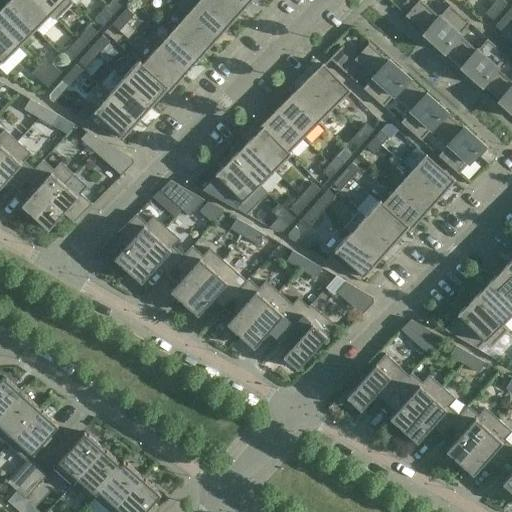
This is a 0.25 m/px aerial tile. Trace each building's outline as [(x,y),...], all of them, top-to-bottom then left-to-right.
[(57,18),(38,0),(10,0),(8,3),(35,28),(50,13),(56,19),(57,18)] [(73,2),(71,0),(38,0),(57,18),(73,2)] [(122,3),(118,0),(111,0),(108,4),(115,11),(122,3)] [(213,40),(227,24),(200,0),(198,0),(185,15),(213,40)] [(200,0),(227,24),(242,8),(233,0),(200,0)] [(421,0),(418,0),(406,14),(445,49),(459,34),(470,22),(450,4),(439,16),(421,0)] [(503,0),(496,0),(485,12),(493,19),(507,3),(503,0)] [(0,26),(19,44),(35,28),(8,3),(0,10),(0,26)] [(115,11),(108,4),(95,19),(103,25),(115,11)] [(127,7),(112,23),(119,30),(134,14),(127,7)] [(511,14),(508,11),(495,25),(502,32),(511,20),(511,14)] [(213,40),(185,15),(171,32),(198,56),(213,40)] [(85,45),(97,32),(90,25),(77,39),(85,45)] [(0,63),(19,44),(0,26),(0,63)] [(184,72),(198,56),(171,32),(156,48),(184,72)] [(110,41),(102,34),(91,47),(98,54),(110,41)] [(497,67),(507,55),(487,38),(476,49),(459,34),(445,49),(482,83),(497,67)] [(65,53),(72,59),(85,45),(77,39),(65,53)] [(394,93),(408,77),(369,42),(355,58),(374,75),(364,87),(383,105),(394,93)] [(91,47),(79,61),(86,67),(98,54),(91,47)] [(184,72),(156,48),(143,63),(139,60),(138,61),(166,85),(165,86),(169,90),(184,72)] [(55,79),(61,71),(45,57),(39,64),(55,79)] [(166,85),(138,61),(124,77),(152,101),(165,86),(166,85)] [(324,63),(308,79),(334,105),(350,90),(324,63)] [(48,86),(55,79),(39,64),(32,72),(48,86)] [(76,64),(63,78),(70,85),(84,70),(76,64)] [(511,109),(511,80),(497,67),(482,83),(511,109)] [(152,101),(124,77),(109,93),(137,117),(152,101)] [(412,109),(401,121),(421,139),(431,127),(446,111),(408,77),(394,93),(412,109)] [(293,94),(319,120),(334,105),(308,79),(293,94)] [(119,138),(137,117),(109,93),(95,109),(88,102),(77,114),(119,138)] [(293,94),(278,109),(304,135),(319,120),(293,94)] [(44,106),(30,98),(24,109),(38,117),(40,115),(44,106)] [(60,115),(44,106),(40,115),(38,117),(54,126),(60,115)] [(289,150),(304,135),(278,109),(261,126),(263,128),(263,127),(290,153),(291,152),(289,150)] [(458,172),(483,145),(446,111),(431,127),(449,143),(439,154),(458,172)] [(366,123),(351,139),(359,146),(373,129),(366,123)] [(263,127),(263,128),(248,142),(274,168),(290,153),(263,127)] [(0,160),(18,141),(18,140),(4,128),(0,133),(0,160)] [(381,130),(366,146),(373,152),(388,136),(381,130)] [(101,139),(87,131),(81,138),(94,150),(101,139)] [(133,157),(101,139),(94,150),(122,174),(134,162),(133,157)] [(26,179),(43,159),(34,169),(24,160),(31,153),(18,140),(18,141),(0,160),(0,187),(7,180),(18,189),(27,179),(26,179)] [(274,168),(248,142),(233,157),(259,183),(274,168)] [(480,156),(489,163),(496,156),(487,148),(480,156)] [(426,154),(411,170),(434,191),(449,175),(426,154)] [(322,171),(330,178),(344,162),(337,155),(322,171)] [(236,207),(259,183),(233,157),(203,188),(236,207)] [(35,217),(74,173),(60,161),(54,168),(43,159),(26,179),(27,179),(36,188),(22,204),(35,217)] [(359,168),(352,162),(345,170),(352,176),(359,168)] [(345,170),(333,183),(340,190),(352,176),(345,170)] [(434,191),(411,170),(396,186),(420,207),(434,191)] [(87,185),(74,173),(35,217),(49,229),(63,212),(74,222),(93,203),(80,192),(87,185)] [(196,194),(170,179),(161,189),(183,209),(196,194)] [(313,182),(301,195),(308,202),(320,189),(313,182)] [(380,199),(379,200),(405,224),(420,207),(396,186),(383,201),(380,199)] [(327,189),(316,202),(323,208),(335,195),(327,189)] [(196,194),(183,209),(190,215),(204,199),(196,194)] [(301,195),(290,207),(297,214),(308,202),(301,195)] [(405,224),(379,200),(364,216),(388,237),(394,231),(397,233),(405,224)] [(316,202),(302,217),(309,224),(323,208),(316,202)] [(291,215),(286,211),(280,218),(288,225),(294,217),(291,215)] [(388,237),(364,216),(359,211),(344,227),(350,232),(373,253),(388,237)] [(137,213),(118,231),(129,241),(114,258),(128,270),(167,226),(154,214),(147,222),(137,213)] [(251,226),(237,218),(231,228),(245,236),(251,226)] [(167,226),(128,270),(142,282),(156,265),(166,275),(193,245),(192,245),(183,255),(174,246),(180,238),(167,226)] [(266,235),(251,226),(245,236),(260,245),(266,235)] [(354,275),(373,253),(350,232),(326,259),(354,275)] [(193,245),(166,275),(167,275),(176,265),(186,274),(171,290),(184,302),(223,259),(210,247),(203,255),(193,245)] [(307,259),(293,250),(287,261),(301,269),(307,259)] [(223,259),(184,302),(198,315),(213,298),(223,307),(249,278),(248,277),(240,287),(230,278),(237,271),(223,259)] [(322,267),(307,259),(301,269),(316,277),(322,267)] [(511,273),(505,267),(490,282),(511,304),(511,273)] [(240,335),(279,291),(266,279),(259,287),(249,278),(223,307),(223,308),(232,298),(242,306),(227,323),(240,335)] [(373,297),(347,281),(337,292),(362,314),(374,302),(373,297)] [(511,312),(511,304),(490,282),(475,298),(507,329),(502,323),(511,312)] [(279,340),(311,303),(308,306),(298,297),(292,303),(279,291),(240,335),(254,347),(269,330),(278,339),(279,340)] [(507,329),(475,298),(444,328),(478,347),(485,340),(491,345),(507,329)] [(311,303),(279,340),(288,330),(298,339),(283,356),(297,368),(336,325),(322,312),(322,313),(311,303)] [(443,337),(411,319),(401,328),(429,353),(443,337)] [(470,353),(456,344),(450,355),(464,363),(470,353)] [(347,396),(361,409),(376,393),(386,402),(412,372),(409,375),(400,367),(401,366),(386,353),(347,396)] [(485,362),(470,353),(464,363),(479,372),(485,362)] [(412,372),(386,402),(395,392),(405,401),(390,417),(403,430),(443,386),(429,374),(422,381),(412,372)] [(0,415),(22,391),(3,374),(0,377),(0,415)] [(443,386),(403,430),(417,442),(432,425),(442,434),(469,404),(468,403),(460,413),(450,404),(456,398),(443,386)] [(0,435),(8,443),(40,407),(22,391),(0,415),(0,435)] [(469,404),(442,434),(442,435),(451,425),(461,433),(446,450),(460,462),(500,418),(486,406),(479,413),(469,404)] [(59,424),(40,407),(8,443),(26,459),(7,481),(16,489),(38,464),(29,457),(59,424)] [(511,428),(500,418),(460,462),(473,474),(488,458),(498,467),(511,451),(511,442),(506,437),(511,430),(511,428)] [(72,483),(104,447),(85,430),(53,466),(72,483)] [(89,499),(125,459),(124,459),(121,463),(104,447),(72,483),(89,499)] [(508,476),(502,483),(511,491),(511,451),(498,467),(508,476)] [(110,511),(143,475),(125,459),(89,499),(90,499),(93,496),(110,511)] [(47,473),(38,464),(16,489),(25,497),(47,473)] [(161,492),(143,476),(143,475),(110,511),(111,511),(152,511),(158,506),(153,501),(161,492)]
